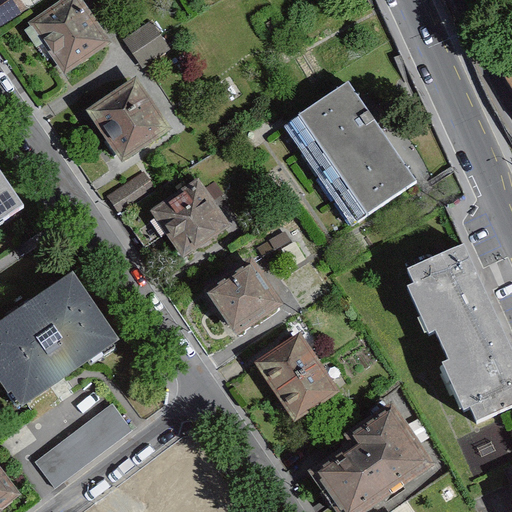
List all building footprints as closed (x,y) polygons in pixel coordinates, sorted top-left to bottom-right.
[(24,0),(0,0),(0,29),(31,10),(24,0)] [(113,46),(81,0),(70,0),(29,29),(64,80),(113,46)] [(172,50),(153,23),(126,41),(145,68),(172,50)] [(173,135),(137,83),(86,118),(122,170),(173,135)] [(403,193),(334,93),(287,126),(355,225),(403,193)] [(0,227),(27,210),(0,169),(0,227)] [(159,190),(147,173),(111,197),(123,215),(159,190)] [(232,233),(200,184),(151,216),(183,265),(232,233)] [(462,250),(408,274),(414,288),(408,291),(430,339),(438,335),(444,349),(497,326),(462,250)] [(286,311),(256,267),(204,302),(234,346),(286,311)] [(117,346),(73,282),(0,331),(0,375),(23,409),(117,346)] [(511,412),(511,359),(497,326),(444,349),(451,365),(445,367),(467,415),(474,412),(480,427),(511,412)] [(255,371),(295,430),(342,398),(302,340),(255,371)] [(135,432),(116,406),(39,464),(58,489),(135,432)] [(381,511),(436,475),(393,412),(343,446),(349,454),(309,482),(329,511),(381,511)] [(198,511),(223,496),(198,459),(147,494),(158,511),(198,511)] [(0,504),(18,491),(0,466),(0,504)]
